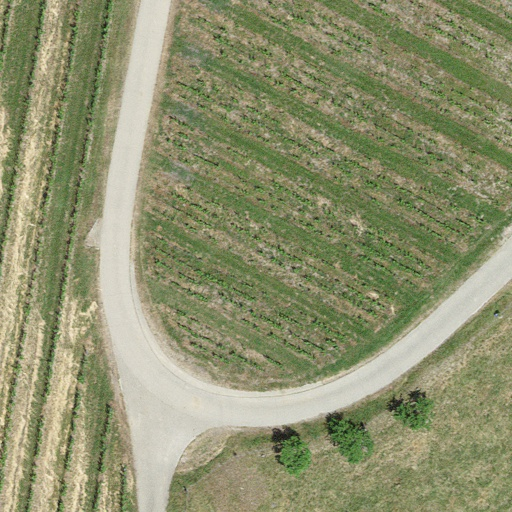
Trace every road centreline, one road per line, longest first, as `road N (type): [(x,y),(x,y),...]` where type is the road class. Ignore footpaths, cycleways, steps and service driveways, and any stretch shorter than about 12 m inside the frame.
road 1 (track): [(155,0),(117,221),(116,279),(129,340),(148,371),(177,394),(235,412),(325,400),(417,346),(511,258)]
road 2 (track): [(148,371),(153,511)]
